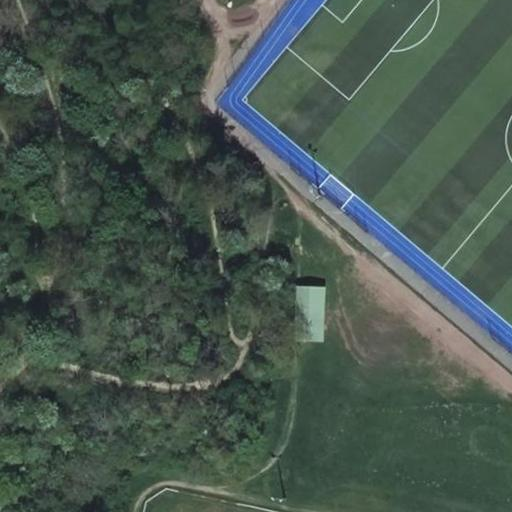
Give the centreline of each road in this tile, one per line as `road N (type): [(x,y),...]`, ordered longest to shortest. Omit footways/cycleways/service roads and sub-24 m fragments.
road 1 (track): [(511,384),(297,200)]
road 2 (track): [(511,385),(288,369)]
